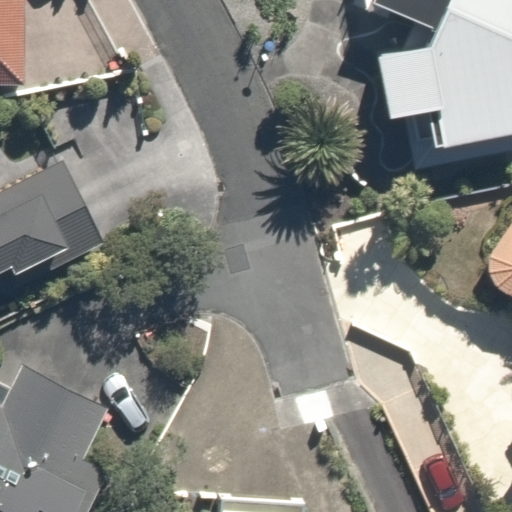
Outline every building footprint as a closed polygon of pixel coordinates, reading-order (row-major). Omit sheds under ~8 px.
[(511,0),(362,0),(400,133),(451,119),(461,153),(511,139),(511,0)] [(0,87),(32,71),(0,18),(0,87)] [(0,288),(105,237),(68,161),(0,194),(0,288)] [(511,235),(511,236),(509,238),(507,241),(505,243),(504,246),(502,249),(501,252),(500,255),(500,258),(499,261),(499,264),(499,267),(499,271),(499,274),(500,277),(500,280),(501,283),(503,286),(504,289),(506,291),(508,294),(510,296),(511,299),(511,298),(511,235)] [(0,511),(106,511),(124,476),(90,460),(114,408),(18,362),(6,386),(0,383),(0,511)] [(220,511),(302,511),(303,501),(221,497),(220,511)]
